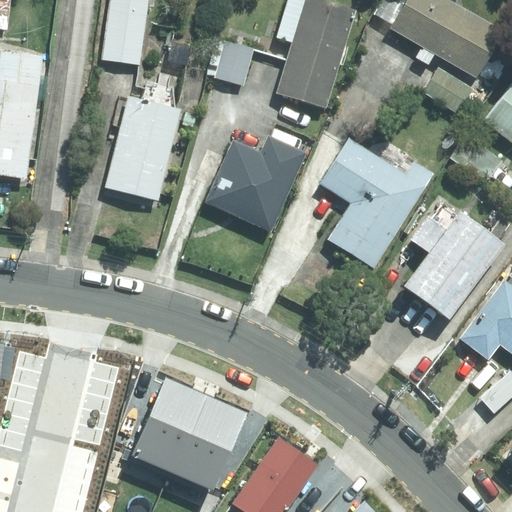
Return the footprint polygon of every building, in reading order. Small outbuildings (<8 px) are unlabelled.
[(0,0),(0,27),(8,28),(10,0),(0,0)] [(141,64),(150,0),(108,0),(100,58),(141,64)] [(328,107),(357,13),(313,0),(289,0),(278,38),(296,43),(280,93),(328,107)] [(505,33),(448,0),(408,0),(393,27),(480,77),(505,33)] [(216,77),(243,84),(253,49),(226,42),(216,77)] [(0,178),(30,181),(41,57),(5,54),(3,78),(0,77),(0,178)] [(441,65),(424,90),(459,113),(475,87),(441,65)] [(511,83),(486,117),(511,136),(511,83)] [(181,111),(133,98),(110,187),(158,200),(181,111)] [(263,152),(235,140),(207,202),(272,231),(307,153),(270,136),(263,152)] [(487,181),(502,162),(466,136),(452,156),(487,181)] [(380,157),(351,139),(323,184),(354,203),(331,240),(374,267),(433,174),(387,145),(380,157)] [(463,211),(450,229),(433,216),(415,240),(433,253),(408,286),(450,317),(505,242),(463,211)] [(511,286),(506,282),(463,338),(490,359),(502,343),(511,350),(511,286)] [(511,394),(511,370),(511,369),(481,396),(494,411),(511,394)] [(164,377),(134,452),(171,467),(202,393),(164,377)] [(99,405),(100,380),(77,379),(76,418),(93,418),(93,405),(99,405)] [(202,393),(171,467),(208,483),(239,408),(202,393)] [(274,436),(230,499),(249,511),(285,511),(280,508),(312,462),(274,436)] [(347,511),(373,511),(361,499),(347,511)]
